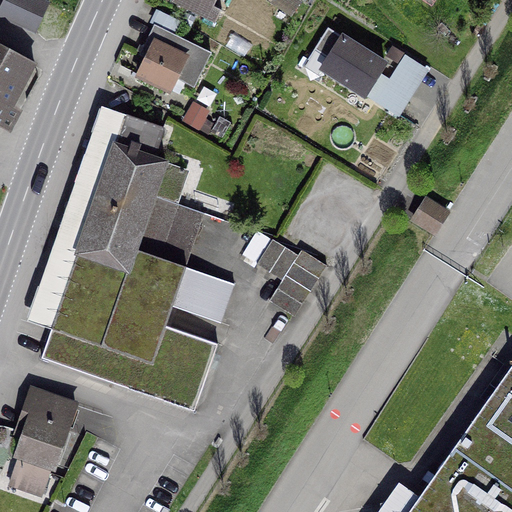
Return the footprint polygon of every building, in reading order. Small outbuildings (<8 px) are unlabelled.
[(47,4),(38,0),(5,0),(0,11),(0,14),(35,30),(47,4)] [(217,21),(222,10),(214,6),(216,0),(180,0),(179,2),(217,21)] [(138,75),(170,91),(176,79),(194,87),(211,53),(154,25),(140,54),(146,58),(138,75)] [(385,64),(328,28),(314,49),(329,58),(322,68),(365,95),(385,64)] [(0,110),(28,61),(0,46),(0,110)] [(389,80),(378,74),(365,94),(400,116),(429,71),(405,55),(389,80)] [(234,283),(161,257),(180,204),(175,202),(186,169),(153,157),(163,128),(128,116),(117,145),(113,144),(50,328),(51,329),(41,358),(194,411),(218,344),(166,326),(173,306),(220,323),(234,283)] [(434,231),(446,212),(426,200),(414,218),(434,231)] [(270,298),(295,315),(327,265),(302,249),(299,253),(274,238),(258,262),(283,278),(270,298)] [(511,511),(511,364),(419,496),(401,499),(402,511),(511,511)] [(10,483),(42,494),(52,466),(54,467),(76,404),(32,389),(24,414),(31,416),(17,454),(20,455),(10,483)]
